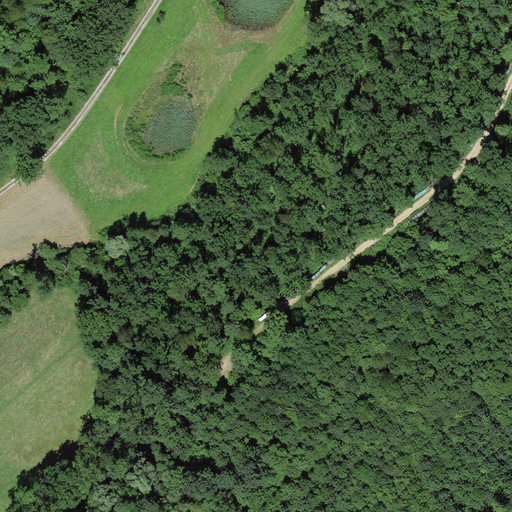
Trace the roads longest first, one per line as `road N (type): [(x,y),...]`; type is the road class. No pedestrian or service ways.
road 1 (track): [(511,81),(469,160),(170,393)]
road 2 (track): [(155,0),(66,133),(0,190)]
